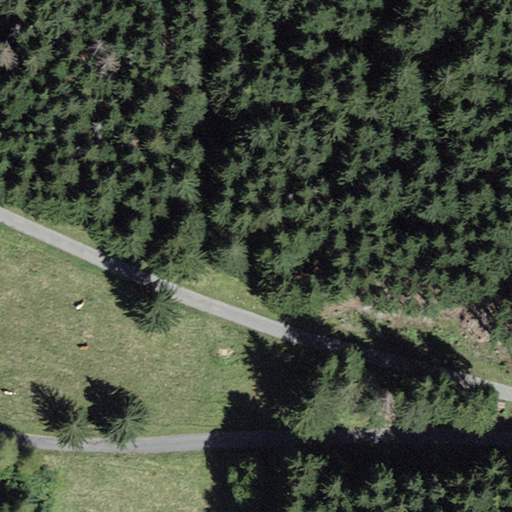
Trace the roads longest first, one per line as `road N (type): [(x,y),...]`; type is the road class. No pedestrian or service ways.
road 1 (unclassified): [(0,216),(187,299),(511,398)]
road 2 (unclassified): [(511,446),(268,440),(74,447),(0,439)]
